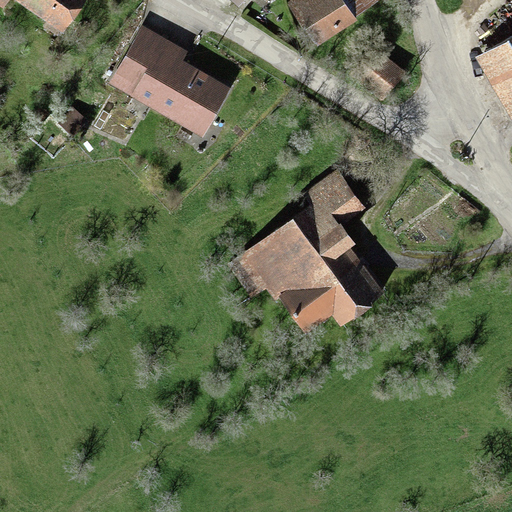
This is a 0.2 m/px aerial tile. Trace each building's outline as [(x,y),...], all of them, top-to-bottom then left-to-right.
[(0,0),(0,5),(2,7),(6,0),(17,0),(60,28),(78,0),(0,0)] [(351,20),(336,0),(287,0),(319,44),(351,20)] [(233,82),(140,31),(111,84),(204,135),(233,82)] [(511,39),(478,59),(510,115),(511,114),(511,39)] [(369,51),(353,74),(382,95),(399,71),(369,51)] [(312,208),(230,267),(250,295),(267,283),(303,334),(332,313),(344,329),(388,298),(349,243),(359,236),(349,222),(366,210),(336,168),(301,193),(312,208)]
